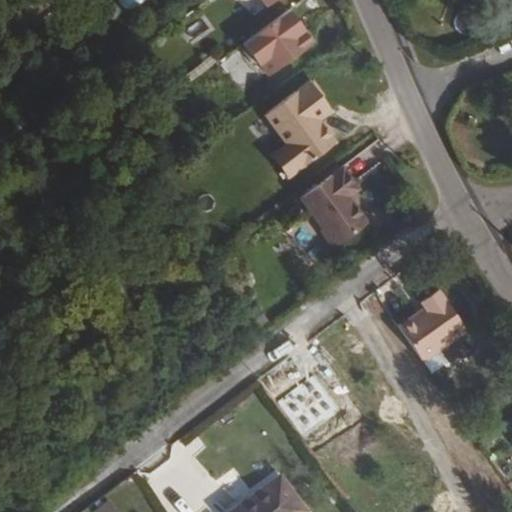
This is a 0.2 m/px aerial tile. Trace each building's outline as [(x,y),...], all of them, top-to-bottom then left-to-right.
[(123,0),(131,9),(142,0),(123,0)] [(260,0),(267,8),(277,0),(260,0)] [(315,44),(290,11),(243,46),(268,79),(315,44)] [(323,144),(330,138),(316,119),(328,110),(306,81),(261,115),(284,144),(275,150),(289,169),(323,144)] [(349,177),(336,161),(297,191),(320,221),(317,223),(331,240),(365,215),(345,189),(341,183),(349,177)] [(354,183),(349,177),(341,183),(345,189),(354,183)] [(465,332),(437,291),(420,303),(425,309),(398,328),(422,362),(465,332)] [(299,511),(305,508),(280,475),(230,511),(299,511)] [(93,509),(95,511),(119,511),(109,497),(93,509)]
